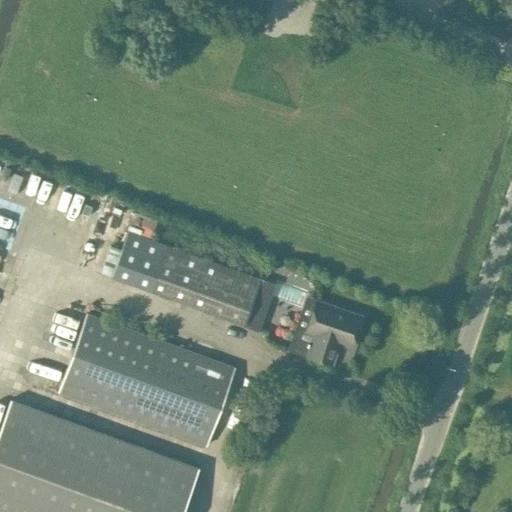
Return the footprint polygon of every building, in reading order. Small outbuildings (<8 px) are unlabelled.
[(236,0),(233,12),(254,19),(260,0),(236,0)] [(128,231),(111,277),(257,330),(263,312),(249,307),(260,279),(128,231)] [(306,355),(331,363),(335,350),(333,350),(335,342),(350,347),(360,316),(316,301),(305,332),(313,334),(306,355)] [(58,391),(206,445),(234,368),(86,314),(58,391)] [(0,427),(0,511),(182,511),(198,468),(10,399),(0,427)]
